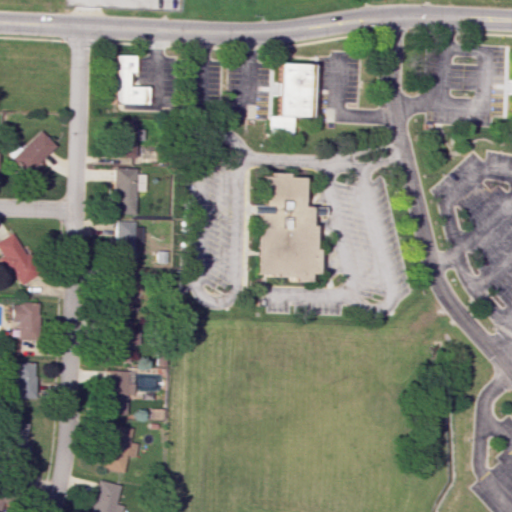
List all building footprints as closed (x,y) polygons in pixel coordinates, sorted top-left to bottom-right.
[(129,54),(110,54),(109,102),(141,103),(141,86),(123,85),(123,70),(129,70),(129,54)] [(272,62),(270,114),(262,114),(261,134),(285,135),(286,115),(302,115),(304,63),(281,62),(272,62)] [(139,139),(139,129),(131,129),(132,121),(111,120),(111,156),(131,157),(131,139),(139,139)] [(17,148),(13,144),(3,153),(22,173),(52,146),(37,130),(17,148)] [(132,168),(110,167),(109,213),(131,213),(132,168)] [(257,175),(255,214),(252,271),(306,274),(309,222),(303,222),(304,206),(292,205),(294,177),(257,175)] [(112,258),(132,257),(130,220),(110,221),(112,258)] [(0,236),(0,267),(3,273),(8,270),(15,284),(33,275),(10,232),(0,236)] [(133,314),(133,271),(109,271),(109,314),(133,314)] [(35,302),(8,301),(7,321),(14,321),(14,339),(34,340),(35,302)] [(125,361),(125,344),(134,343),(134,330),(127,330),(127,320),(105,320),(106,361),(125,361)] [(12,397),(32,398),(33,362),(12,361),(12,397)] [(125,370),(104,370),(104,414),(123,414),(123,394),(131,394),(131,382),(124,382),(125,370)] [(25,423),(7,420),(0,461),(25,465),(28,444),(22,443),(25,423)] [(129,427),(104,423),(97,468),(121,472),(124,455),(131,456),(134,443),(126,442),(129,427)] [(113,503),(117,485),(95,480),(87,511),(118,511),(120,505),(113,503)]
